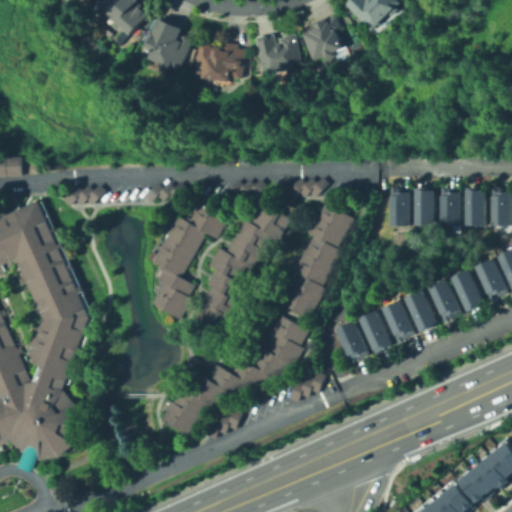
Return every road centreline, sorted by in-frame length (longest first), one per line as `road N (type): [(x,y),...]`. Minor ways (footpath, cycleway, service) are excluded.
road 1 (primary): [(511,360),(174,511)]
road 2 (primary): [(243,511),(511,399)]
